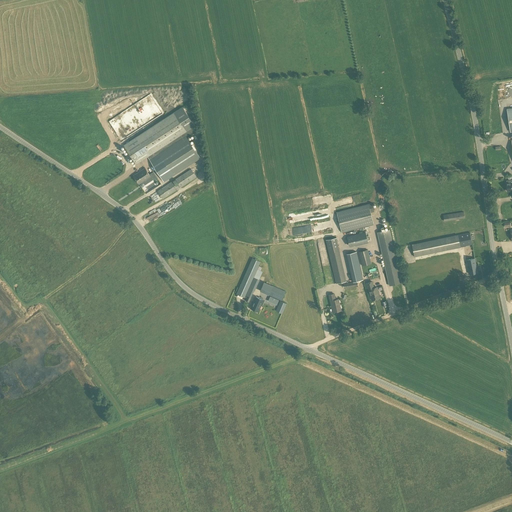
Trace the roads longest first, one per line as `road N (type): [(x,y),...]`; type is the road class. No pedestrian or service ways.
road 1 (unclassified): [(511,442),(202,299),(109,200),(0,126)]
road 2 (unclassified): [(511,348),(476,125),(445,0)]
road 3 (unknown): [(307,348),(0,465)]
road 4 (track): [(497,275),(307,348)]
